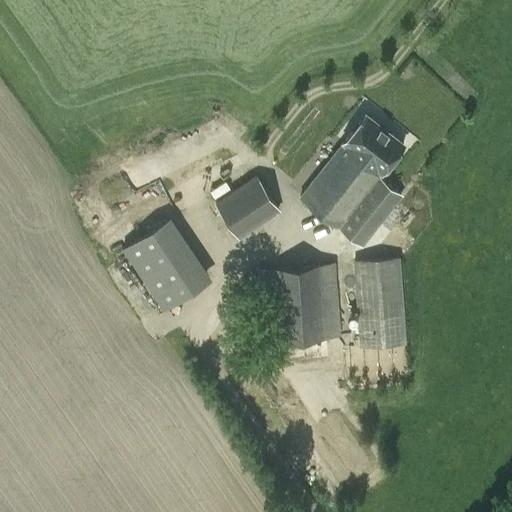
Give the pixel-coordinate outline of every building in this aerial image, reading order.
[(377,176),(402,144),(364,115),(342,143),(343,143),(300,197),(361,245),(401,194),(377,176)] [(256,175),(216,203),(238,236),(278,209),(256,175)] [(211,277),(170,215),(123,247),(164,308),(211,277)] [(361,347),(405,344),(399,258),(355,261),(361,347)] [(261,343),(340,337),(336,263),(256,271),(261,343)]
